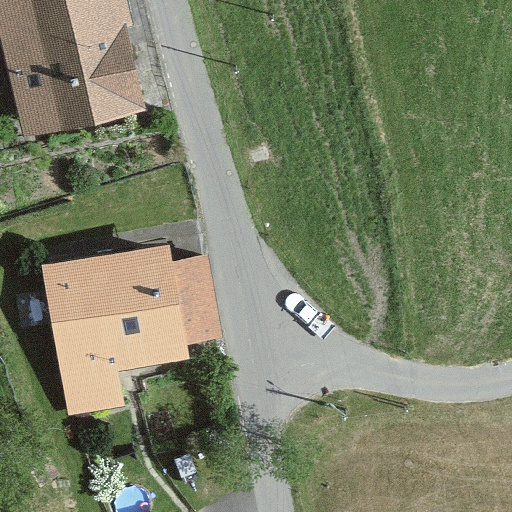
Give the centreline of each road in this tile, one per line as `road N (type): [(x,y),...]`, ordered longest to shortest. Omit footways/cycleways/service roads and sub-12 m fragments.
road 1 (residential): [(164,0),(243,329)]
road 2 (residential): [(243,329),(392,375),(437,383),(511,377)]
road 3 (residential): [(243,329),(276,511)]
